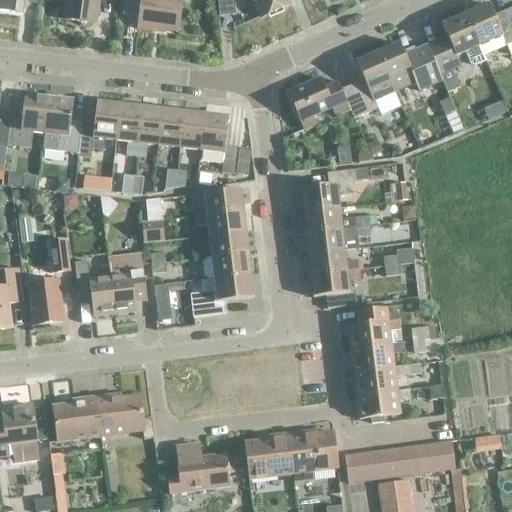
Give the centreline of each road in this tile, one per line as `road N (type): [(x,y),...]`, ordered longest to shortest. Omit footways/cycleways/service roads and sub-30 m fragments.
road 1 (residential): [(149,354),(159,416),(176,430),(340,410),(327,334),(288,335)]
road 2 (residential): [(288,335),(253,78)]
road 3 (residential): [(253,78),(219,82),(0,58)]
road 4 (residential): [(421,0),(253,78)]
road 5 (residential): [(149,354),(0,371)]
road 6 (residential): [(288,335),(149,354)]
